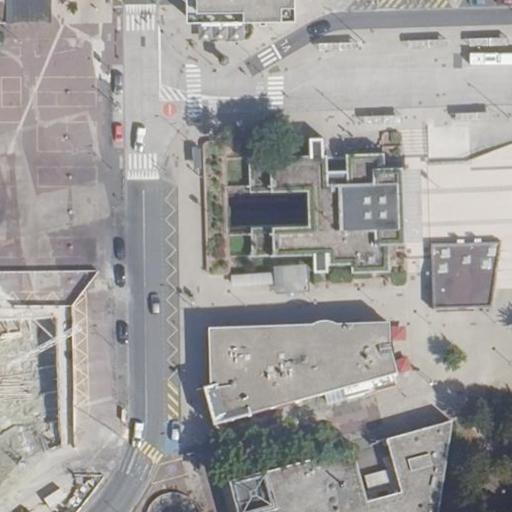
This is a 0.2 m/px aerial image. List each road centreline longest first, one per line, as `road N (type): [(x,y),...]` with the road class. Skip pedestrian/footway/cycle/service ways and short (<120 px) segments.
road 1 (residential): [(511,16),(333,21),(194,100),(143,102)]
road 2 (residential): [(109,511),(145,432),(143,162)]
